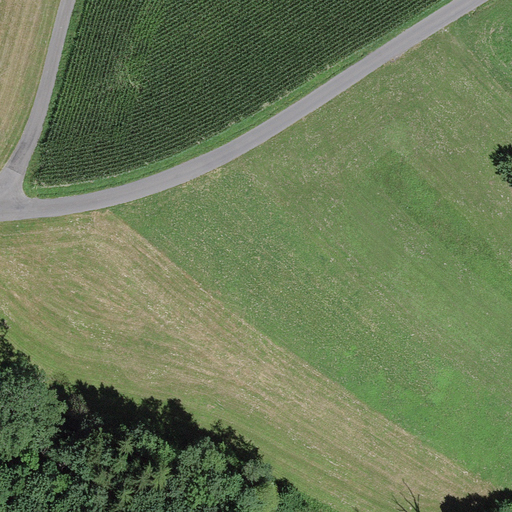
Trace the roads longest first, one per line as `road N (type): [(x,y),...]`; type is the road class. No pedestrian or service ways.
road 1 (unclassified): [(0,209),(74,206),(161,183),(254,139),(475,0)]
road 2 (track): [(0,197),(27,147),(70,0)]
